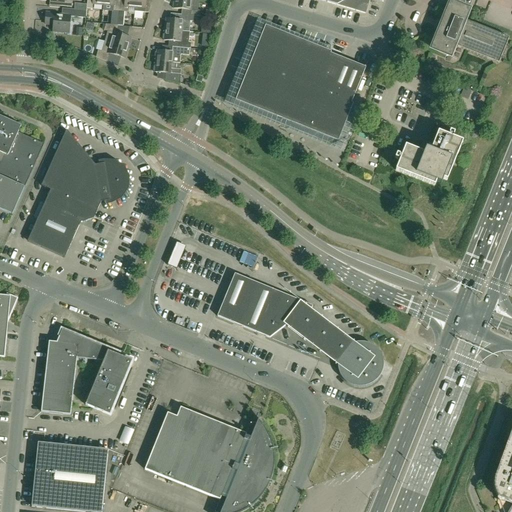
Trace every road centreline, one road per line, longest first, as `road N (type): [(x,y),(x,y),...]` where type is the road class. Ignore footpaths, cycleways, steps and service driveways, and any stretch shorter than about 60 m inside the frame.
road 1 (unclassified): [(187,153),(238,5),(261,3),(374,33),(393,0)]
road 2 (unclassified): [(285,511),(315,424),(296,389),(134,322)]
road 3 (tertiary): [(244,191),(326,263),(453,323)]
road 4 (tertiary): [(460,304),(341,258),(244,191)]
road 5 (unclassified): [(8,511),(25,343),(46,285)]
road 6 (tertiary): [(187,153),(61,84),(0,74)]
road 7 (primary): [(453,323),(377,511)]
road 8 (primary): [(406,511),(477,333)]
road 9 (unclassified): [(187,153),(165,172),(111,312)]
road 10 (unclassified): [(134,322),(186,187),(187,153)]
road 11 (primary): [(511,175),(460,304)]
